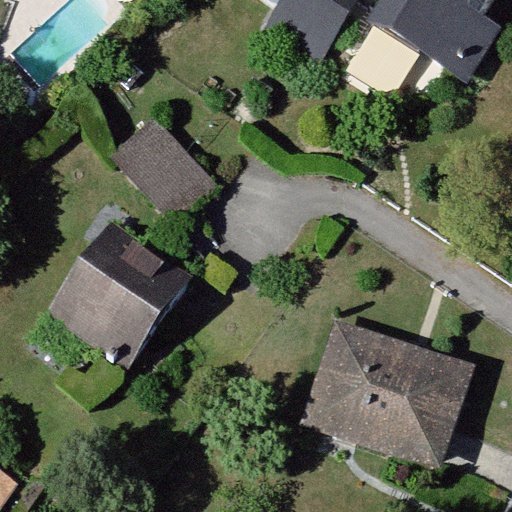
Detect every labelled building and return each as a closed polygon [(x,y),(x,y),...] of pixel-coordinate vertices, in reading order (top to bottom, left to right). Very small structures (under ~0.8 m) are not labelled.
[(358,0),(276,0),(247,58),(313,91),(358,0)] [(506,0),(382,0),(365,30),(456,84),(506,0)] [(170,121),(124,155),(173,220),(219,186),(170,121)] [(198,289),(117,227),(36,332),(117,394),(198,289)] [(481,372),(333,325),(298,434),(446,481),(481,372)] [(0,465),(0,511),(5,511),(26,483),(0,465)]
